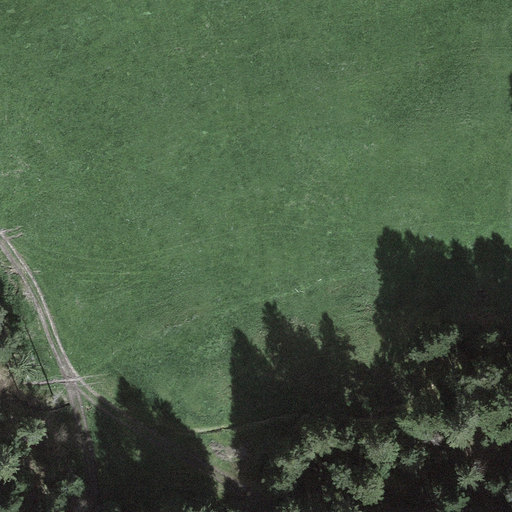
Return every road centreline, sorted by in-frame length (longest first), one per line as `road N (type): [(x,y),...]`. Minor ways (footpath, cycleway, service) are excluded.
road 1 (track): [(227,483),(70,380),(39,298),(0,239)]
road 2 (track): [(70,380),(92,511)]
